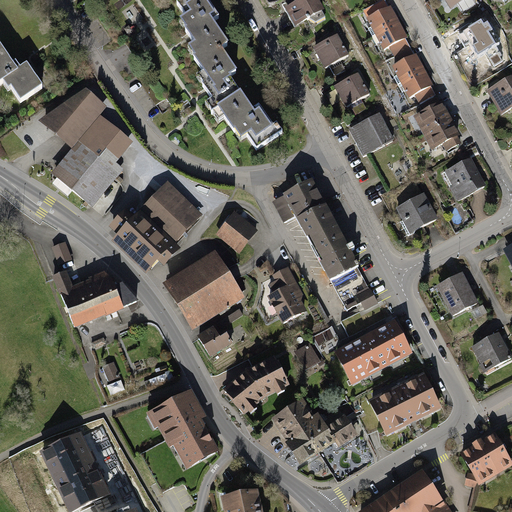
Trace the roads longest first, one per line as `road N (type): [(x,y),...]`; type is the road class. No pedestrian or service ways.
road 1 (tertiary): [(236,444),(144,290),(81,228),(0,176)]
road 2 (residential): [(53,0),(166,153),(205,174),(249,179),(328,151)]
road 3 (residential): [(511,196),(407,0)]
road 4 (residential): [(468,415),(320,507)]
road 5 (residential): [(328,151),(244,0)]
road 6 (residential): [(468,415),(395,275)]
road 7 (residential): [(395,275),(328,151)]
road 8 (residential): [(395,275),(511,213)]
